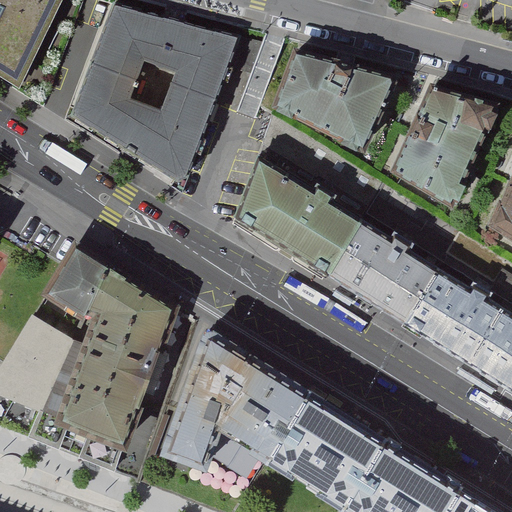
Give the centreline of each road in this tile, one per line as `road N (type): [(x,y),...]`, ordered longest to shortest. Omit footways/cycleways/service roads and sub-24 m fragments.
road 1 (secondary): [(0,134),(511,445)]
road 2 (residential): [(511,71),(258,0)]
